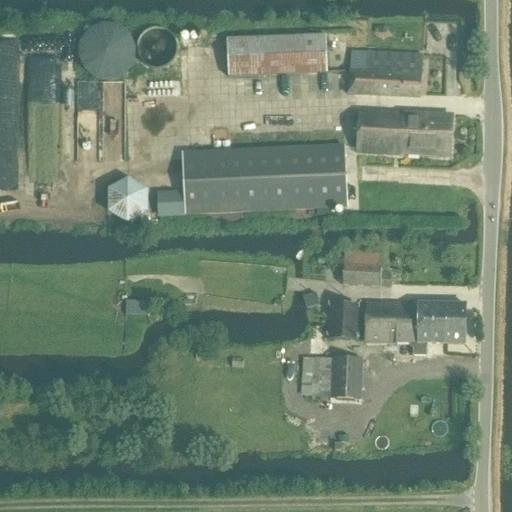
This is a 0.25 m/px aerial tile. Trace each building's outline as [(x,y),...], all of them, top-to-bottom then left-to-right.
[(180,50),(180,44),(179,40),(177,35),(174,31),(170,28),(165,26),(160,24),(155,24),(150,25),(146,27),(141,30),(138,34),(136,38),(134,43),(134,48),(134,53),(136,58),(139,62),(142,66),(147,68),(151,70),(156,71),(161,71),(166,69),(171,67),(174,63),(177,59),(179,55),(180,50)] [(128,58),(128,53),(128,48),(126,43),(124,38),(121,34),(117,31),(113,28),(108,27),(103,26),(97,27),(93,28),(88,30),(84,33),(81,37),(78,42),(77,47),(76,52),(76,57),(78,62),(80,66),(83,70),(87,73),(92,76),(96,78),(102,78),(107,78),(112,76),(116,74),(120,71),(123,67),(126,63),(128,58)] [(229,79),(328,75),(326,38),(228,42),(229,79)] [(349,70),(348,94),(348,96),(421,99),(423,53),(367,51),(365,71),(349,70)] [(449,158),(451,116),(359,112),(357,154),(449,158)] [(186,192),(157,194),(158,217),(187,216),(347,209),(344,147),(185,154),(186,192)] [(148,215),(149,192),(129,180),(108,191),(108,214),(127,226),(148,215)] [(382,271),(382,256),(345,254),(343,286),(381,288),(381,287),(391,288),(392,272),(382,271)] [(307,309),(319,306),(317,295),(304,297),(307,309)] [(366,324),(366,329),(372,330),(373,324),(446,325),(446,346),(465,346),(465,326),(466,306),(420,305),(391,305),(368,304),(366,324)] [(366,329),(365,344),(414,344),(414,349),(414,357),(426,358),(426,346),(427,346),(446,346),(446,325),(373,324),(372,330),(366,329)] [(301,398),(331,399),(362,401),(363,360),(333,359),(303,360),(301,398)]
